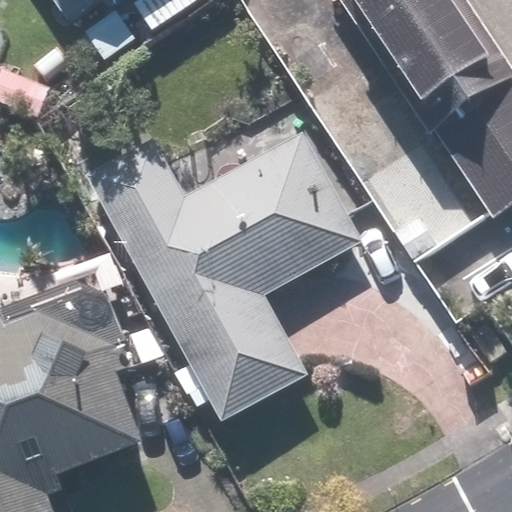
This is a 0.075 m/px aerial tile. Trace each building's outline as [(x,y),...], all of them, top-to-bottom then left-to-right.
[(123,0),(64,0),(81,27),(123,0)] [(145,0),(139,4),(159,38),(226,0),(145,0)] [(511,70),(461,0),(339,0),(502,226),(511,218),(511,70)] [(0,75),(22,20),(0,10),(0,75)] [(160,149),(98,184),(201,368),(175,382),(189,406),(214,392),(235,429),(319,382),(272,298),(370,243),(309,135),(190,202),(160,149)] [(0,316),(0,511),(61,511),(59,506),(74,501),(67,482),(159,447),(96,280),(0,316)]
